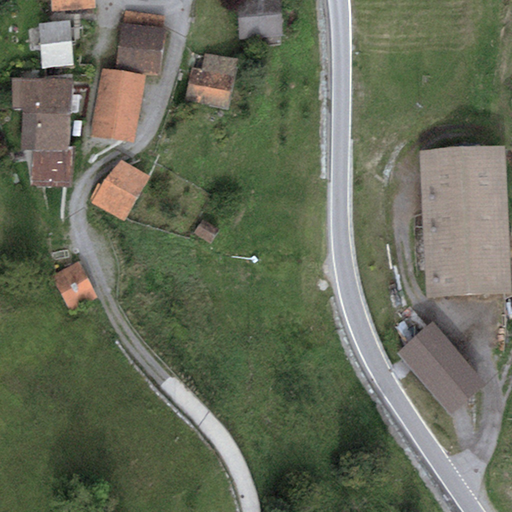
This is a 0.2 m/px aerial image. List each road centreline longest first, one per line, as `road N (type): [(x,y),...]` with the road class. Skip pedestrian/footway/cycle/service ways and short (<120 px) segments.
road 1 (unclassified): [(471,511),(380,374),(343,288),(334,222),(335,0)]
road 2 (track): [(96,285),(132,341),(214,431),(251,511)]
